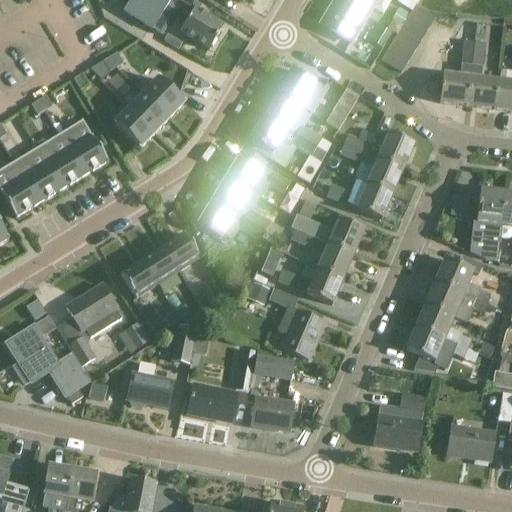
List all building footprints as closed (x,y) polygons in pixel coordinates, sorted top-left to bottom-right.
[(223,29),(195,12),(200,6),(191,0),(130,0),(123,13),(162,37),(176,14),(188,21),(180,33),(209,51),(210,49),(212,50),(217,42),(216,41),(223,29)] [(366,20),(377,0),(339,0),(339,2),(336,0),(335,1),(366,20)] [(411,12),(414,8),(418,0),(399,0),(397,3),(411,12)] [(366,20),(335,1),(335,2),(338,3),(332,13),(329,11),(320,26),(350,45),(366,20)] [(414,8),(411,12),(410,15),(407,19),(428,32),(435,21),(414,8)] [(401,30),(421,43),(428,32),(407,19),(401,30)] [(377,25),(369,38),(373,40),(371,43),(382,51),(393,35),(377,25)] [(394,41),(414,54),(421,43),(401,30),(400,31),(394,41)] [(387,52),(408,65),(414,54),(394,41),(387,52)] [(466,108),(473,44),(464,43),(459,79),(442,77),(439,105),(466,108)] [(493,112),(496,84),(481,82),(485,46),(473,44),(466,108),(493,112)] [(408,65),(387,52),(380,63),(401,76),(408,65)] [(116,55),(109,59),(116,70),(123,66),(116,55)] [(109,74),(116,70),(109,59),(102,64),(109,74)] [(277,96),(300,110),(312,117),(327,91),(317,85),(318,80),(308,75),(304,80),(291,72),(277,96)] [(73,81),(80,92),(87,88),(80,77),(73,81)] [(157,81),(143,96),(169,121),(183,106),(157,81)] [(511,113),(511,85),(496,84),(493,112),(511,113)] [(338,104),(350,111),(358,99),(345,92),(338,104)] [(143,96),(128,111),(154,136),(169,121),(143,96)] [(286,133),(287,131),(300,110),(277,96),(263,119),(286,133)] [(45,99),(38,103),(44,114),(51,109),(45,99)] [(37,118),(44,114),(38,103),(31,107),(37,118)] [(140,151),(154,136),(128,111),(114,126),(140,151)] [(263,119),(248,143),(255,147),(251,152),(268,162),(280,144),(290,150),(291,148),(310,160),(315,151),(295,139),(286,133),(263,119)] [(81,124),(58,137),(83,178),(106,165),(106,166),(107,165),(81,122),(80,123),(81,124)] [(301,128),(295,139),(315,151),(322,140),(301,128)] [(367,157),(368,155),(372,146),(348,136),(343,147),(367,157)] [(388,136),(377,161),(402,172),(413,147),(388,136)] [(58,137),(36,151),(61,192),(83,178),(58,137)] [(377,161),(367,157),(343,147),(339,156),(373,170),(366,186),(391,197),(402,172),(377,161)] [(36,151),(13,165),(38,206),(61,192),(36,151)] [(249,194),(249,193),(257,180),(283,196),(289,186),(240,156),(226,180),(249,194)] [(18,218),(38,206),(13,165),(0,172),(0,195),(15,221),(16,220),(16,219),(18,218)] [(244,222),(251,211),(258,199),(249,193),(249,194),(226,180),(212,203),(235,217),(244,222)] [(380,223),(391,197),(366,186),(355,212),(380,223)] [(288,215),(302,192),(293,187),(280,210),(288,215)] [(331,187),(326,199),(345,207),(350,195),(331,187)] [(501,227),(505,196),(479,193),(475,224),(489,226),(487,239),(489,239),(488,248),(487,247),(485,262),(496,263),(501,227)] [(511,196),(505,196),(501,227),(511,228),(511,238),(511,239),(511,266),(510,269),(511,269),(511,196)] [(467,201),(452,198),(450,214),(464,216),(467,201)] [(296,217),(290,230),(295,232),(317,241),(328,246),(353,257),(363,232),(338,221),(334,232),(311,222),(318,207),(305,201),(298,218),(296,217)] [(220,240),(235,217),(212,203),(197,226),(220,240)] [(251,211),(244,222),(263,234),(264,233),(270,223),(251,211)] [(260,240),(263,234),(244,222),(238,231),(258,243),(260,240)] [(295,232),(291,242),(313,251),(317,241),(295,232)] [(177,275),(199,261),(183,236),(162,250),(177,275)] [(327,248),(317,270),(342,281),(353,257),(328,246),(327,248)] [(157,287),(177,275),(162,250),(141,263),(157,287)] [(434,285),(486,307),(490,296),(480,292),(481,290),(468,285),(473,274),(478,277),(483,266),(462,257),(457,267),(444,262),(434,285)] [(135,301),(157,287),(141,263),(120,276),(135,301)] [(342,281),(317,270),(311,284),(298,279),(301,272),(286,266),(283,272),(282,272),(276,285),(331,308),(342,281)] [(255,285),(250,297),(265,303),(270,291),(255,285)] [(486,307),(434,285),(425,307),(454,319),(468,325),(473,312),(482,316),(486,307)] [(81,335),(86,332),(90,339),(121,320),(101,288),(65,310),(81,335)] [(308,363),(324,326),(294,313),(299,302),(273,291),(268,302),(288,311),(282,325),(289,328),(279,351),(308,363)] [(202,312),(213,306),(208,299),(198,305),(202,312)] [(45,317),(37,304),(26,311),(34,324),(45,317)] [(425,307),(415,329),(444,342),(455,346),(467,352),(471,342),(460,337),(461,335),(449,329),(453,320),(454,319),(425,307)] [(179,321),(189,315),(185,308),(174,314),(179,321)] [(168,328),(179,321),(174,314),(164,321),(168,328)] [(43,338),(56,331),(49,320),(6,347),(17,365),(12,368),(25,388),(30,384),(30,386),(48,375),(62,398),(87,381),(80,370),(72,357),(56,367),(39,340),(43,337),(43,338)] [(171,363),(189,367),(197,324),(191,321),(178,328),(171,363)] [(148,344),(137,326),(123,335),(134,352),(148,344)] [(435,364),(444,342),(415,329),(405,353),(419,359),(413,373),(435,376),(439,365),(435,364)] [(80,370),(95,361),(82,341),(67,350),(72,357),(80,370)] [(483,344),(479,354),(491,359),(495,348),(483,344)] [(463,360),(467,352),(455,346),(451,355),(463,360)] [(242,352),(235,392),(249,394),(256,354),(242,352)] [(294,365),(257,352),(253,378),(290,384),(294,365)] [(152,380),(154,369),(139,366),(137,377),(131,376),(125,404),(129,405),(131,409),(141,411),(144,408),(167,413),(173,384),(152,380)] [(494,374),(491,390),(511,392),(511,376),(501,375),(494,374)] [(105,388),(91,385),(88,401),(101,404),(105,388)] [(192,388),(186,417),(230,426),(236,397),(192,388)] [(292,406),(293,397),(277,395),(275,404),(254,401),(250,429),(288,435),(293,406),(292,406)] [(510,425),(511,414),(511,396),(502,395),(497,423),(510,425)] [(401,396),(400,412),(423,414),(425,399),(401,396)] [(372,449),(417,456),(421,426),(377,419),(372,449)] [(451,429),(446,459),(490,466),(494,436),(451,429)] [(0,461),(0,497),(1,498),(5,484),(11,464),(0,461)] [(65,511),(72,473),(48,469),(43,498),(44,498),(42,509),(47,510),(47,511),(65,511)] [(72,473),(65,511),(80,511),(82,504),(91,506),(96,477),(72,473)] [(150,511),(156,488),(130,483),(123,511),(150,511)] [(0,497),(0,511),(22,511),(29,491),(5,484),(1,498),(0,497)]
